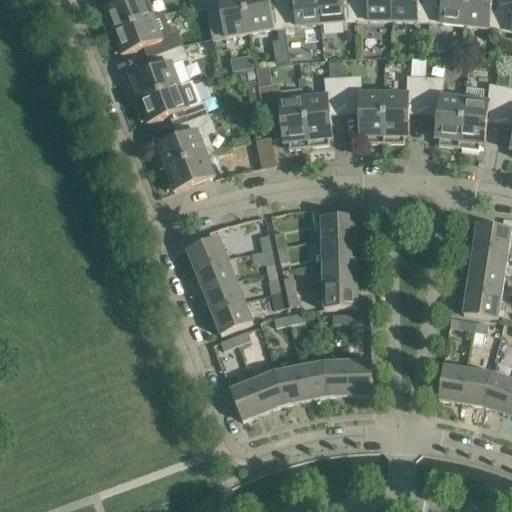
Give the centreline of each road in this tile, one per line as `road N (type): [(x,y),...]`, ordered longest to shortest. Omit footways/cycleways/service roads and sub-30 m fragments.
road 1 (residential): [(256,458),(238,458),(225,446),(150,256),(157,220)]
road 2 (residential): [(388,184),(396,411),(405,434)]
road 3 (residential): [(405,434),(415,414),(452,189)]
road 4 (residential): [(157,220),(142,206),(71,21),(76,0)]
road 5 (residential): [(388,184),(268,194),(157,220)]
road 6 (residential): [(256,458),(335,438),(405,434)]
